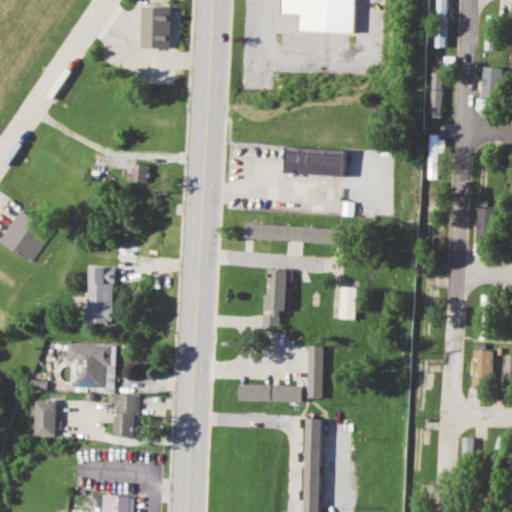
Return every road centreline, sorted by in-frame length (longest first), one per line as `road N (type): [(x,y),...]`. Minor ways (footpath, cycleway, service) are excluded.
road 1 (residential): [(443,511),(468,0)]
road 2 (secondary): [(190,511),(211,0)]
road 3 (residential): [(107,0),(0,167)]
